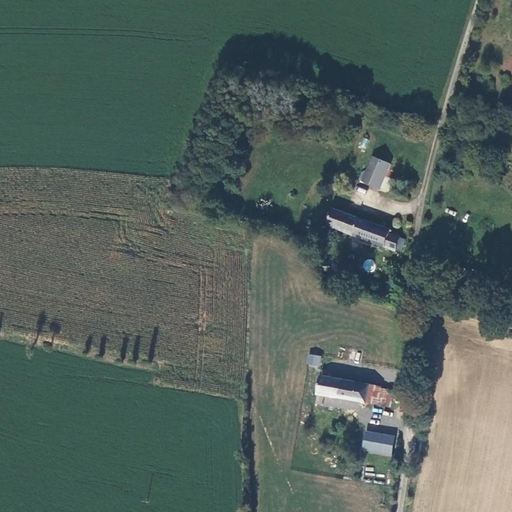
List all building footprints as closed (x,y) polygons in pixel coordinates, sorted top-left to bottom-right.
[(373,159),(368,171),(384,178),(389,166),(373,159)] [(365,177),(363,183),(379,190),(384,178),(368,171),(365,177)] [(392,231),(333,212),(327,228),(396,252),(396,250),(400,239),(390,235),(390,233),(391,233),(392,231)] [(407,241),(400,239),(396,250),(403,253),(407,241)] [(320,366),(321,355),(307,354),(306,365),(320,366)] [(320,377),(317,395),(367,404),(370,386),(320,377)] [(383,406),(386,389),(370,386),(367,404),(383,406)] [(390,453),(392,438),(368,435),(366,450),(390,453)] [(363,467),(354,466),(353,477),(363,478),(363,467)]
